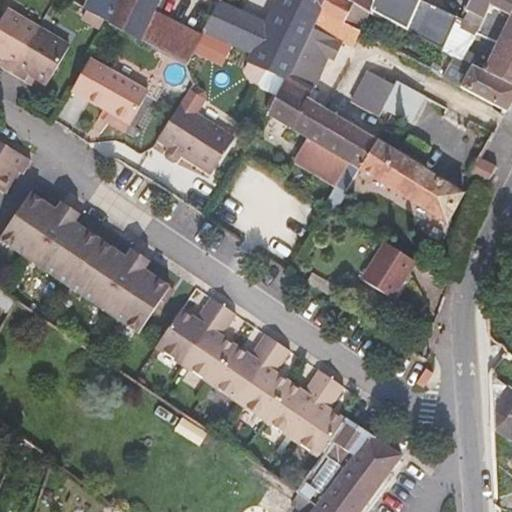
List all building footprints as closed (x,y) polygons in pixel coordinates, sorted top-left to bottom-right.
[(87,0),(84,8),(110,24),(187,68),(204,36),(154,12),(159,0),(87,0)] [(249,63),(267,71),(285,79),(288,74),(312,29),(321,11),(327,0),(279,0),(269,22),(253,54),(249,63)] [(327,0),(321,11),(344,24),(353,4),(346,0),(327,0)] [(346,0),(353,4),(370,13),(373,0),(346,0)] [(373,0),(370,13),(511,88),(511,0),(470,0),(466,9),(471,12),(466,20),(421,0),(373,0)] [(253,54),(269,22),(224,1),(206,33),(253,54)] [(0,66),(12,74),(39,28),(7,10),(0,22),(0,56),(3,58),(0,63),(0,66)] [(353,48),(360,33),(344,24),(321,11),(312,29),(338,41),(353,48)] [(70,47),(39,28),(12,74),(25,81),(30,74),(48,84),(70,47)] [(315,88),(338,41),(312,29),(288,74),(315,88)] [(149,92),(90,59),(72,91),(130,124),(149,92)] [(368,72),(352,102),(379,116),(381,111),(395,86),(368,72)] [(309,99),(315,88),(288,74),(285,79),(268,112),(307,134),(293,159),(331,183),(346,193),(360,170),(446,223),(464,193),(309,99)] [(396,83),(395,86),(381,111),(411,127),(426,99),(396,83)] [(182,103),(158,139),(212,174),(235,138),(182,103)] [(23,174),(31,160),(0,141),(0,190),(4,193),(17,171),(23,174)] [(470,174),(489,184),(498,167),(481,159),(478,157),(470,174)] [(31,192),(0,238),(0,240),(139,334),(171,286),(146,269),(151,262),(132,249),(126,256),(76,222),(81,214),(62,202),(57,209),(31,192)] [(417,261),(386,241),(363,278),(394,298),(417,261)] [(511,274),(501,267),(495,278),(511,289),(511,274)] [(184,365),(224,306),(211,297),(197,319),(182,309),(157,346),(184,365)] [(184,365),(211,383),(236,346),(223,336),(237,315),(224,306),(184,365)] [(238,401),(278,342),(266,334),(251,356),(236,346),(211,383),(238,401)] [(238,401),(265,420),(290,382),(276,373),(291,351),(278,342),(238,401)] [(292,438),(332,379),(319,370),(304,392),(290,382),(265,420),(292,438)] [(511,389),(488,371),(490,390),(491,428),(511,440),(511,389)] [(332,440),(345,420),(331,410),(346,387),(332,379),(292,438),(321,458),(332,440)] [(361,511),(403,456),(377,438),(346,418),(345,420),(332,440),(353,454),(315,505),(310,511),(361,511)]
